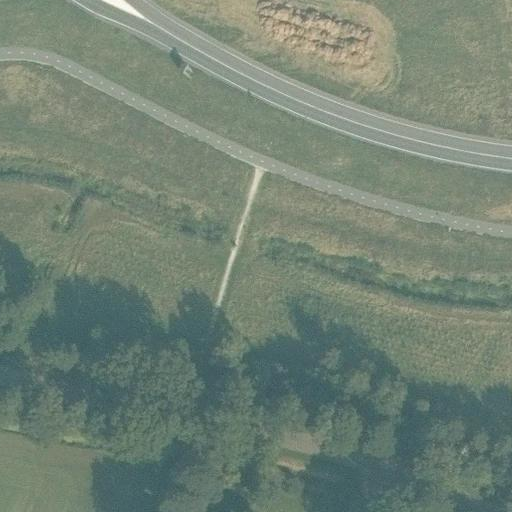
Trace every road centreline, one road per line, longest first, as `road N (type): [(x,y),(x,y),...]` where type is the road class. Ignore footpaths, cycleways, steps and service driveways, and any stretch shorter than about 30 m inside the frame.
road 1 (track): [(0,240),(63,252),(269,336),(253,304),(273,284),(416,324),(511,337)]
road 2 (unclassified): [(0,373),(263,432),(489,511)]
road 3 (tertiary): [(145,19),(313,107),(409,139),(511,158)]
road 4 (track): [(511,411),(457,402),(281,341)]
